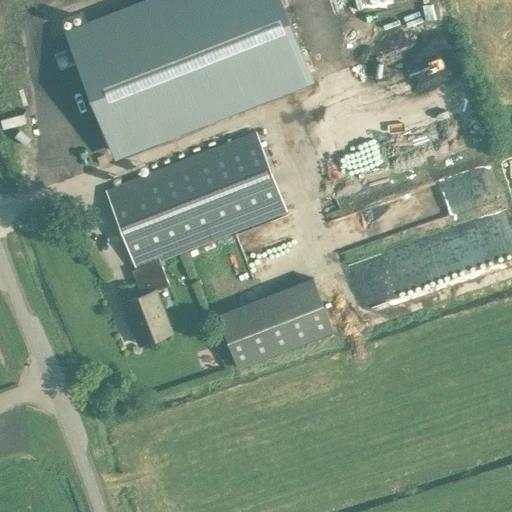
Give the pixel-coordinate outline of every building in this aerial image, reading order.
[(281,0),(141,0),(66,30),(113,151),(310,74),(281,0)] [(386,76),(452,61),(447,38),(381,53),(386,76)] [(310,113),(361,96),(352,70),(302,87),(310,113)] [(316,153),(460,99),(451,75),(326,122),(330,133),(311,140),(316,153)] [(475,119),(315,159),(321,182),(481,142),(475,119)] [(172,333),(155,290),(169,285),(159,261),(287,211),(256,130),(106,189),(136,269),(132,271),(139,288),(135,289),(139,297),(123,303),(140,345),(172,333)] [(98,165),(106,162),(103,155),(96,158),(98,165)] [(432,205),(466,194),(466,193),(479,188),(475,174),(477,173),(474,163),(409,186),(413,196),(427,191),(432,205)] [(313,278),(218,314),(239,367),(333,331),(313,278)]
